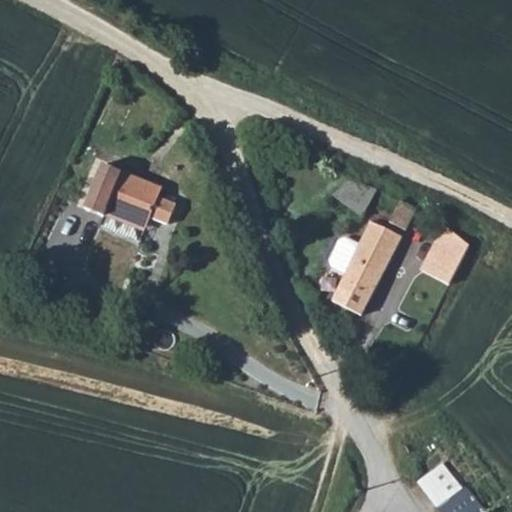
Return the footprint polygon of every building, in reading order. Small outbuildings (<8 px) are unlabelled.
[(108,165),(89,208),(111,217),(114,210),(152,226),(156,218),(172,223),(179,204),(163,197),(167,188),(108,165)] [(350,173),(337,198),(366,213),(379,189),(350,173)] [(412,199),(397,193),(389,209),(406,216),(412,199)] [(353,263),(341,290),(367,302),(402,224),(377,213),(366,235),(352,228),(346,230),(337,251),(339,257),(353,263)] [(459,265),(471,239),(448,221),(425,266),(452,280),(459,265)] [(440,465),(427,475),(445,499),(469,482),(450,457),(440,465)] [(469,482),(445,499),(455,511),(488,511),(495,507),(473,478),(469,482)]
